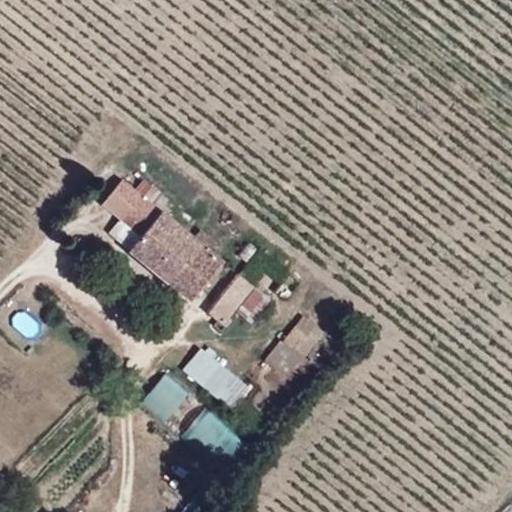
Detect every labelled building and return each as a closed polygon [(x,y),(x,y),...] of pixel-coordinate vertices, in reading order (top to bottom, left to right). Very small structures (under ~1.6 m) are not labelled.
[(101,199),(141,230),(160,205),(121,174),(101,199)] [(141,230),(130,244),(193,293),(223,255),(210,244),(194,232),(160,205),(141,230)] [(115,218),(106,232),(121,241),(130,227),(115,218)] [(201,223),(194,232),(210,244),(217,236),(201,223)] [(248,256),(239,267),(254,279),(263,268),(248,256)] [(239,267),(221,291),(236,302),(254,279),(239,267)] [(268,290),(254,279),(236,302),(250,313),(268,290)] [(236,302),(221,291),(217,296),(232,307),(236,302)] [(325,329),(311,318),(300,331),(313,343),(325,329)] [(234,390),(195,355),(187,364),(226,399),(234,390)] [(137,400),(218,470),(243,441),(162,371),(137,400)]
